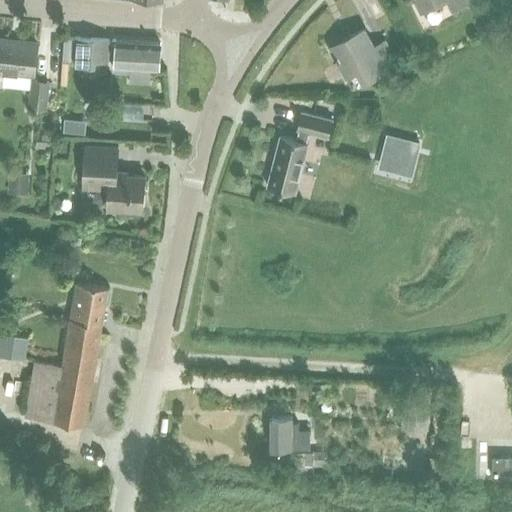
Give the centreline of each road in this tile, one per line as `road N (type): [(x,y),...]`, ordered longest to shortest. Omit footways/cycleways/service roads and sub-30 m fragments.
road 1 (residential): [(123,511),(196,181),(239,64)]
road 2 (residential): [(199,22),(8,0)]
